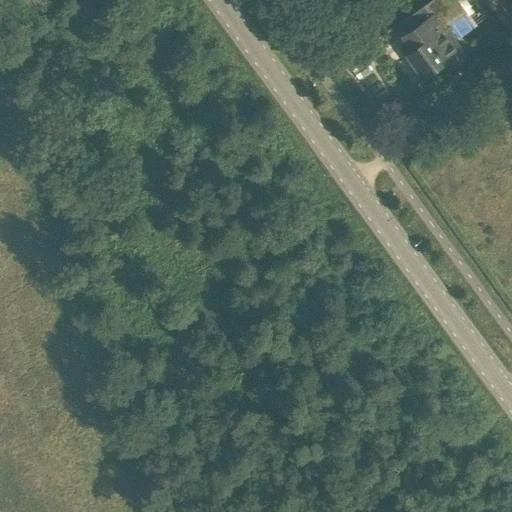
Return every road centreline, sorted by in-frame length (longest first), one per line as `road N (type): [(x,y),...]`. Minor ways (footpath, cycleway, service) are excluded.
road 1 (secondary): [(511,402),(215,0)]
road 2 (track): [(382,160),(511,69)]
